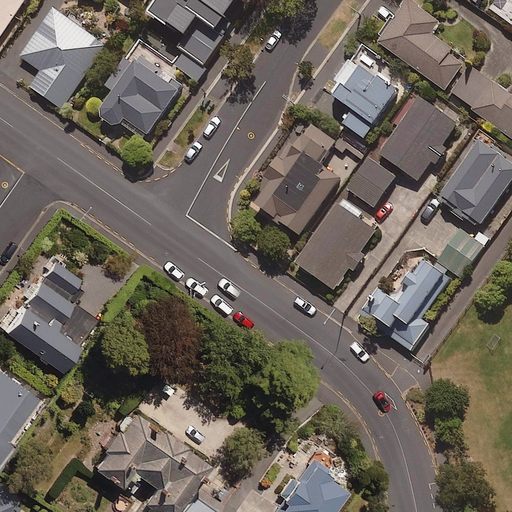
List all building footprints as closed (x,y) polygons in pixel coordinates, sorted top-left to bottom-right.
[(0,0),(0,48),(35,0),(0,0)] [(245,13),(227,0),(198,0),(196,4),(190,0),(170,0),(154,23),(191,49),(187,56),(209,71),(225,48),(221,46),(245,13)] [(448,87),(463,66),(449,55),(453,50),(432,34),(442,21),(414,0),(405,0),(377,39),(446,90),(448,87)] [(511,0),(479,0),(510,22),(511,19),(511,0)] [(108,49),(57,13),(23,61),(43,75),(31,91),(63,113),(108,49)] [(138,72),(128,65),(108,93),(118,100),(102,122),(120,135),(125,129),(148,146),(187,92),(146,62),(138,72)] [(511,138),(511,93),(483,72),(479,78),(463,66),(448,87),(475,107),(473,110),(511,138)] [(459,122),(421,95),(399,125),(394,121),(375,147),(419,179),(432,160),(436,163),(448,147),(443,144),(459,122)] [(337,140),(305,118),(250,198),(302,234),(340,178),(320,165),(337,140)] [(511,181),(511,160),(481,137),(436,198),(478,228),(511,181)] [(396,176),(370,157),(348,187),(375,206),(396,176)] [(296,260),(334,290),(351,268),(353,270),(366,254),(363,251),(380,229),(343,200),(296,260)] [(485,245),(461,228),(438,260),(462,277),(485,245)] [(80,287),(74,282),(79,276),(52,256),(0,325),(58,368),(95,317),(73,299),(80,287)] [(432,320),(418,310),(446,271),(426,256),(396,297),(383,288),(369,308),(386,320),(381,328),(412,349),(432,320)] [(0,454),(43,399),(0,366),(0,454)] [(121,412),(87,461),(140,497),(129,511),(211,511),(219,501),(190,481),(206,457),(156,423),(152,428),(139,419),(143,414),(130,405),(124,413),(121,412)] [(323,511),(345,481),(309,456),(296,473),(293,471),(278,493),(282,496),(270,511),(323,511)] [(0,511),(11,511),(17,504),(10,499),(11,497),(0,489),(0,511)]
